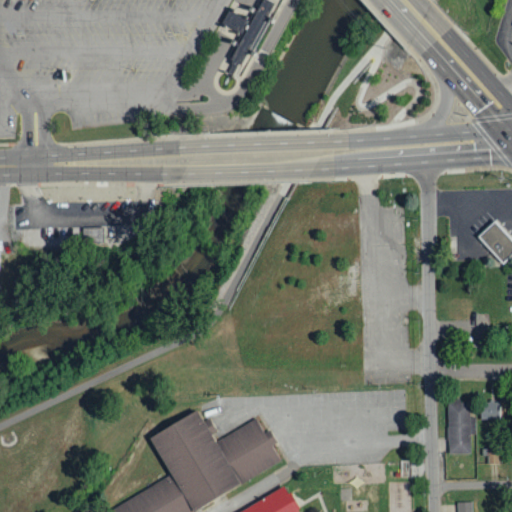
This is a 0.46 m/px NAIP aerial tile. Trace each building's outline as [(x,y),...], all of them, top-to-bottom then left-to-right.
[(218,23),(228,6),(249,18),(258,0),(271,0),(278,4),(241,68),(237,66),(229,79),(223,75),(231,62),(226,59),(240,36),(218,23)] [(477,235),(494,218),(511,237),(511,253),(503,262),(477,235)] [(81,225),(82,239),(102,238),(102,225),(81,225)] [(475,418),(469,418),(469,402),(447,402),(446,454),(470,455),(470,435),(475,435),(475,418)] [(479,403),(479,420),(499,420),(499,402),(479,403)] [(147,436),(195,407),(203,420),(209,416),(216,428),(208,432),(214,442),(256,417),(260,424),(267,420),(279,441),(274,444),(283,459),(193,511),(114,511),(112,508),(170,473),(147,436)] [(498,464),(498,449),(487,449),(487,464),(498,464)] [(235,511),(298,511),(296,508),(298,506),(289,491),(287,492),(282,484),(235,511)] [(456,511),(471,511),(472,502),(456,502),(456,511)]
